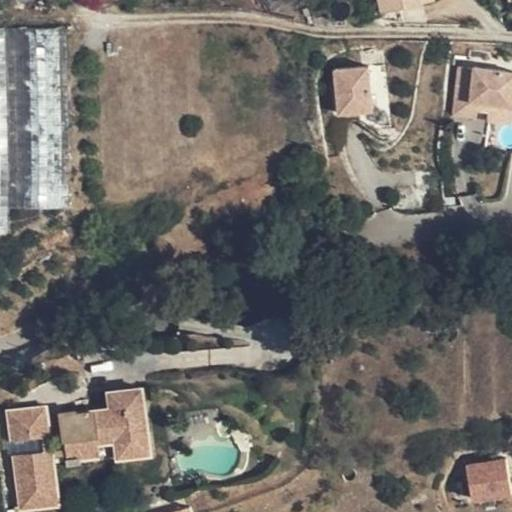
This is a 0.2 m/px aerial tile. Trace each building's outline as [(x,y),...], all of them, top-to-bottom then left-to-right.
[(36,0),(0,0),(0,13),(38,5),(36,0)] [(385,0),(388,12),(423,4),(422,0),(385,0)] [(65,31),(6,32),(10,208),(68,207),(65,31)] [(372,59),(337,62),(338,74),(346,73),(347,86),(339,87),(340,106),(343,106),(357,105),(375,103),(372,59)] [(453,111),(477,115),(479,99),(480,91),(492,93),(491,100),(511,103),(511,68),(475,65),(476,63),(460,63),(453,111)] [(346,73),(338,74),(339,87),(347,86),(346,73)] [(480,91),(479,99),(491,100),(492,93),(480,91)] [(343,106),(344,115),(358,114),(357,105),(343,106)] [(50,510),(49,466),(63,466),(63,474),(76,473),(76,466),(96,465),(96,452),(110,452),(146,451),(145,401),(111,402),(112,422),(76,423),(76,417),(61,418),(61,421),(61,428),(47,428),(47,422),(47,411),(9,411),(9,441),(4,441),(5,457),(10,457),(11,511),(50,510)] [(147,471),(146,451),(110,452),(111,472),(147,471)] [(472,500),(511,496),(511,465),(511,457),(469,460),(472,500)]
